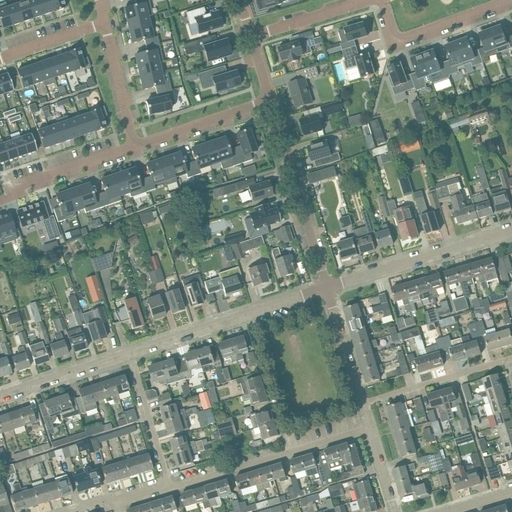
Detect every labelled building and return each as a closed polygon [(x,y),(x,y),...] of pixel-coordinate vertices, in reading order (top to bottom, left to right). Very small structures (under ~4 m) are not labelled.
[(26,0),(27,1),(33,19),(43,15),(38,0),(26,0)] [(38,0),(43,15),(53,12),(49,0),(38,0)] [(49,0),(53,12),(54,12),(65,9),(61,0),(49,0)] [(127,19),(127,21),(147,16),(152,15),(148,0),(134,0),(135,0),(136,6),(124,9),(125,14),(124,14),(126,20),(127,19)] [(256,0),(260,9),(267,7),(268,9),(276,7),(275,5),(283,3),(283,2),(288,1),(287,0),(256,0)] [(33,19),(27,1),(17,4),(23,22),(33,19)] [(7,8),(7,7),(6,3),(0,4),(0,22),(2,29),(13,26),(7,8)] [(17,4),(7,7),(7,8),(13,26),(23,22),(17,4)] [(204,8),(186,13),(189,25),(196,23),(199,34),(222,27),(222,25),(223,25),(222,18),(220,19),(218,12),(206,15),(204,8)] [(147,16),(127,21),(127,22),(126,22),(127,26),(128,26),(129,31),(150,27),(147,16)] [(348,28),(338,31),(342,44),(340,44),(342,50),(356,46),(354,40),(367,36),(366,34),(368,33),(365,25),(364,26),(363,24),(357,25),(356,24),(347,27),(348,28)] [(501,26),(490,31),(498,53),(509,49),(511,47),(511,39),(511,36),(505,39),(501,26)] [(152,38),(150,27),(129,31),(130,33),(129,33),(130,39),(131,39),(132,43),(144,41),(146,47),(159,43),(157,37),(152,38)] [(488,61),(487,57),(498,53),(490,31),(479,35),(483,48),(478,50),(483,63),(488,61)] [(291,44),(278,48),(283,62),(288,60),(290,64),(298,61),(297,58),(304,56),(301,47),(309,45),(306,33),(289,38),(291,44)] [(231,55),(226,40),(213,44),(210,37),(183,45),(186,56),(204,51),(208,62),(231,55)] [(464,38),(455,41),(464,65),(471,63),(473,67),(483,63),(478,50),(472,52),(467,39),(465,39),(464,38)] [(450,78),(449,76),(458,72),(457,68),(464,65),(455,41),(446,44),(447,46),(445,47),(450,61),(444,63),(450,78)] [(137,66),(138,67),(158,63),(163,62),(159,43),(146,47),(147,52),(135,55),(136,60),(135,60),(137,66)] [(334,53),(332,46),(325,48),(327,55),(334,53)] [(345,62),(344,62),(346,69),(358,66),(362,79),(374,75),(368,54),(359,57),(356,46),(342,50),(345,62)] [(68,53),(74,72),(89,67),(86,59),(82,61),(79,49),(67,53),(68,53)] [(431,52),(431,50),(421,53),(432,82),(433,84),(450,78),(444,63),(438,65),(433,51),(431,52)] [(74,72),(68,53),(58,57),(64,75),(74,72)] [(432,82),(421,53),(412,57),(413,58),(411,59),(416,73),(410,75),(415,88),(416,91),(426,88),(425,84),(432,82)] [(64,75),(58,57),(47,60),(54,78),(64,75)] [(54,78),(47,60),(37,64),(43,82),(45,87),(56,83),(54,78)] [(140,77),(160,72),(158,63),(138,67),(138,69),(137,69),(138,73),(139,73),(140,77)] [(400,63),(387,68),(391,77),(389,78),(392,87),(394,86),(394,87),(392,88),(395,96),(415,88),(410,75),(405,77),(400,63)] [(43,82),(37,64),(27,67),(33,85),(43,82)] [(288,84),(296,108),(312,103),(305,80),(318,76),(316,66),(296,72),(299,81),(288,84)] [(33,85),(27,67),(17,71),(23,89),(33,85)] [(219,68),(198,74),(201,85),(212,82),(216,93),(218,93),(219,95),(226,92),(225,91),(240,86),(238,81),(240,80),(238,73),(236,74),(236,72),(221,76),(219,68)] [(156,93),(171,90),(170,83),(163,85),(160,72),(140,77),(141,79),(140,80),(141,85),(142,85),(143,90),(155,87),(156,93)] [(7,75),(0,77),(0,85),(3,94),(12,91),(7,75)] [(175,105),(171,90),(156,93),(158,99),(146,102),(146,104),(145,105),(146,111),(148,110),(149,115),(156,113),(157,114),(164,113),(164,111),(171,109),(170,106),(175,105)] [(341,101),(320,107),(323,117),(344,111),(341,101)] [(88,114),(94,132),(95,132),(106,129),(102,117),(105,116),(103,108),(88,113),(88,114)] [(450,109),(444,111),(447,119),(453,117),(450,109)] [(488,118),(486,112),(468,119),(470,124),(488,118)] [(94,132),(88,114),(78,117),(84,135),(94,132)] [(301,125),(299,126),(302,135),(304,135),(304,136),(323,131),(318,114),(299,120),(301,125)] [(56,119),(58,124),(64,142),(74,139),(68,121),(69,120),(67,116),(56,119)] [(467,116),(450,123),(453,130),(469,123),(467,116)] [(78,117),(69,120),(68,121),(74,139),(84,135),(78,117)] [(386,142),(378,120),(370,123),(378,145),(386,142)] [(64,142),(58,124),(47,128),(54,146),(64,142)] [(54,146),(47,128),(37,131),(43,149),(54,146)] [(251,137),(249,130),(245,131),(244,130),(238,132),(239,133),(237,134),(241,146),(235,148),(240,164),(252,160),(250,154),(256,152),(254,145),(255,144),(253,137),(251,137)] [(31,135),(21,138),(27,155),(36,151),(31,135)] [(21,138),(12,141),(17,158),(26,155),(21,138)] [(215,141),(213,142),(220,162),(222,170),(240,164),(235,148),(229,150),(225,138),(220,140),(220,139),(214,141),(215,141)] [(417,138),(399,143),(401,153),(420,148),(417,138)] [(12,141),(3,145),(8,161),(17,158),(12,141)] [(334,155),(330,141),(308,148),(311,161),(322,158),(324,165),(340,160),(338,153),(334,155)] [(2,142),(0,142),(0,163),(8,161),(2,142)] [(204,144),(204,145),(203,145),(210,165),(220,162),(213,142),(208,144),(208,143),(204,144)] [(210,165),(203,145),(202,146),(201,145),(196,147),(196,148),(191,149),(195,161),(189,163),(194,176),(200,174),(199,169),(210,165)] [(184,165),(180,153),(175,155),(175,154),(169,156),(169,157),(168,157),(175,177),(186,174),(187,178),(194,176),(189,163),(184,165)] [(159,160),(158,161),(164,181),(166,186),(177,182),(175,177),(168,157),(163,159),(163,158),(159,160)] [(421,159),(413,160),(415,169),(422,167),(421,159)] [(150,177),(144,179),(149,192),(155,189),(154,185),(164,181),(158,161),(156,161),(150,163),(151,163),(146,165),(150,177)] [(476,167),(479,177),(483,190),(489,188),(482,165),(476,167)] [(315,172),(318,182),(337,176),(334,167),(315,172)] [(124,172),(123,173),(130,193),(131,198),(149,192),(144,179),(138,181),(134,169),(130,170),(129,170),(124,172)] [(498,171),(503,186),(504,189),(508,188),(510,196),(511,195),(507,179),(505,169),(498,171)] [(130,193),(123,173),(118,175),(117,174),(113,175),(114,176),(112,176),(119,196),(120,196),(130,193)] [(407,175),(398,178),(404,197),(413,194),(407,175)] [(105,192),(99,194),(103,207),(121,201),(120,196),(119,196),(112,176),(111,177),(111,176),(105,178),(105,179),(101,180),(105,192)] [(269,184),(269,181),(255,185),(253,179),(236,183),(238,191),(248,188),(252,202),(273,196),(269,184)] [(459,225),(464,223),(465,225),(471,223),(470,221),(478,219),(474,206),(465,209),(459,190),(461,189),(459,183),(447,186),(449,192),(450,197),(451,200),(456,217),(454,217),(456,222),(457,221),(459,225)] [(79,188),(78,188),(84,208),(86,213),(103,207),(99,194),(93,196),(89,184),(85,186),(84,185),(79,187),(79,188)] [(445,193),(449,192),(447,186),(435,190),(438,198),(445,195),(445,193)] [(504,189),(503,186),(490,190),(497,213),(511,209),(507,198),(505,192),(504,189)] [(84,208),(78,188),(73,190),(72,189),(68,191),(67,192),(74,212),(75,212),(84,208)] [(74,212),(67,192),(66,192),(60,193),(60,194),(56,196),(60,208),(53,210),(58,223),(76,216),(75,212),(74,212)] [(435,194),(428,196),(433,210),(440,208),(435,194)] [(475,206),(476,209),(479,219),(493,215),(490,205),(486,194),(472,199),(475,206)] [(384,218),(391,216),(387,203),(388,202),(385,195),(378,198),(381,207),(384,218)] [(421,218),(423,225),(426,235),(439,231),(434,214),(429,215),(423,197),(415,199),(421,218)] [(388,202),(387,203),(391,216),(396,214),(399,226),(403,242),(411,239),(411,241),(417,239),(416,237),(418,237),(409,207),(397,211),(394,201),(388,202)] [(43,203),(16,212),(23,229),(43,222),(50,241),(60,238),(53,218),(49,220),(43,203)] [(255,212),(249,214),(254,230),(280,222),(276,208),(269,211),(267,204),(254,208),(255,212)] [(370,237),(369,235),(375,233),(368,210),(362,212),(366,226),(353,231),(361,255),(375,250),(371,237),(370,237)] [(143,226),(155,221),(151,211),(139,215),(143,226)] [(0,236),(14,233),(8,215),(0,217),(0,236)] [(349,216),(339,219),(330,222),(333,231),(342,228),(352,225),(349,216)] [(375,234),(377,239),(380,249),(393,245),(390,235),(387,225),(381,226),(383,232),(375,234)] [(288,226),(280,229),(284,243),(292,240),(288,226)] [(241,233),(223,239),(226,246),(243,241),(241,233)] [(261,237),(239,244),(232,246),(237,260),(244,258),(242,253),(264,246),(261,237)] [(353,239),(337,244),(341,260),(358,255),(353,239)] [(271,251),(277,268),(280,278),(294,273),(291,266),(292,266),(291,264),(293,264),(290,256),(281,259),(277,248),(271,251)] [(113,256),(113,252),(91,259),(95,273),(112,268),(111,265),(111,263),(113,256)] [(499,269),(501,276),(507,274),(502,257),(496,259),(499,269)] [(492,259),(479,262),(487,289),(489,288),(487,282),(498,278),(492,259)] [(153,272),(157,284),(163,283),(156,261),(152,263),(155,271),(153,272)] [(479,262),(468,266),(472,279),(478,277),(480,282),(481,282),(484,290),(487,289),(479,262)] [(247,269),(250,277),(253,287),(268,282),(265,274),(268,273),(265,265),(255,268),(255,266),(247,269)] [(464,297),(465,297),(465,299),(471,297),(467,286),(474,284),(472,279),(468,266),(456,269),(460,283),(462,288),(461,288),(464,297)] [(238,267),(218,274),(221,283),(222,286),(226,296),(240,291),(238,285),(243,284),(238,267)] [(444,273),(448,286),(460,283),(456,269),(444,273)] [(147,274),(151,286),(157,284),(153,272),(147,274)] [(501,276),(503,282),(504,287),(510,286),(507,274),(501,276)] [(439,275),(426,278),(433,300),(434,299),(433,297),(438,295),(436,290),(443,288),(439,275)] [(182,281),(187,298),(191,308),(203,304),(198,290),(204,288),(200,278),(200,276),(182,281)] [(426,278),(415,282),(419,295),(421,300),(428,298),(429,301),(433,300),(426,278)] [(215,279),(204,282),(208,295),(219,291),(215,279)] [(415,282),(403,285),(413,317),(415,324),(415,321),(416,321),(415,317),(418,316),(416,310),(413,303),(420,301),(419,295),(415,282)] [(403,285),(392,289),(395,302),(402,300),(404,306),(409,304),(403,285)] [(166,294),(169,304),(172,314),(184,310),(181,300),(177,291),(166,294)] [(502,291),(489,295),(491,302),(504,298),(502,291)] [(381,302),(383,311),(389,309),(385,293),(379,295),(379,296),(370,299),(372,305),(381,302)] [(73,305),(76,312),(73,313),(78,326),(84,324),(74,295),(72,296),(75,305),(73,305)] [(148,306),(150,311),(153,320),(165,316),(158,296),(146,300),(142,301),(145,307),(148,306)] [(143,326),(135,298),(123,301),(125,308),(115,312),(114,311),(119,322),(113,325),(129,320),(130,324),(131,324),(131,326),(131,327),(132,328),(132,329),(143,326)] [(482,300),(481,298),(478,298),(481,308),(490,305),(488,298),(482,300)] [(436,309),(438,318),(450,315),(447,301),(440,303),(441,308),(436,309)] [(488,306),(490,311),(506,306),(505,301),(488,306)] [(344,309),(347,321),(363,317),(366,316),(364,309),(359,311),(357,305),(344,309)] [(88,327),(90,333),(93,342),(106,338),(101,324),(107,322),(104,312),(102,308),(90,312),(91,316),(83,318),(86,326),(94,323),(94,325),(88,327)] [(383,311),(386,318),(392,316),(389,309),(383,311)] [(20,322),(17,314),(7,317),(9,325),(20,322)] [(50,346),(51,350),(54,359),(68,355),(65,345),(60,332),(65,330),(60,316),(51,319),(57,335),(54,336),(57,344),(50,346)] [(347,321),(351,334),(365,330),(363,323),(365,322),(363,317),(347,321)] [(403,317),(396,319),(399,329),(415,324),(413,317),(410,317),(404,319),(403,317)] [(484,338),(486,342),(489,352),(489,351),(501,348),(496,334),(490,336),(488,331),(486,332),(482,320),(475,322),(480,336),(484,335),(485,338),(484,338)] [(472,339),(480,336),(475,322),(468,325),(472,339)] [(29,347),(32,356),(35,365),(48,361),(43,345),(48,343),(41,323),(35,325),(41,343),(29,347)] [(388,328),(390,335),(397,333),(395,326),(388,328)] [(16,328),(18,334),(17,334),(21,345),(27,343),(24,333),(22,327),(16,328)] [(415,360),(416,363),(419,373),(431,370),(422,341),(420,335),(421,335),(418,327),(400,333),(403,341),(414,337),(419,353),(421,358),(415,360)] [(73,353),(87,348),(80,328),(66,333),(73,353)] [(451,341),(447,328),(439,330),(441,338),(443,345),(451,343),(453,349),(449,350),(453,363),(467,359),(461,338),(451,341)] [(355,346),(369,342),(366,335),(365,330),(351,334),(355,346)] [(509,330),(496,334),(501,348),(511,344),(511,339),(511,335),(509,330)] [(0,332),(0,339),(2,345),(1,346),(5,357),(11,355),(7,344),(2,332),(0,332)] [(390,335),(392,342),(399,340),(397,333),(390,335)] [(468,336),(461,338),(467,359),(481,354),(477,341),(470,343),(468,336)] [(244,337),(232,340),(238,361),(244,359),(242,353),(248,351),(244,337)] [(437,347),(443,345),(441,338),(435,340),(437,347)] [(428,339),(422,341),(431,370),(443,366),(440,356),(439,353),(433,355),(431,349),(428,339)] [(238,361),(232,340),(219,344),(224,358),(230,357),(232,363),(238,361)] [(355,346),(359,358),(372,354),(370,348),(378,346),(376,340),(369,342),(355,346)] [(12,359),(13,362),(16,372),(29,367),(23,348),(16,350),(18,356),(12,359)] [(210,348),(197,352),(202,367),(214,363),(216,369),(220,384),(221,384),(226,383),(226,380),(223,370),(222,367),(221,365),(218,355),(217,352),(211,354),(210,348)] [(203,372),(202,367),(197,352),(185,355),(188,366),(182,367),(186,379),(192,377),(191,376),(203,372)] [(248,354),(251,364),(256,363),(253,352),(248,354)] [(396,354),(398,360),(404,358),(403,352),(396,354)] [(359,358),(362,371),(381,365),(376,367),(372,354),(359,358)] [(0,360),(0,377),(11,373),(8,364),(6,358),(0,360)] [(398,360),(403,375),(403,376),(409,374),(404,358),(398,360)] [(174,360),(161,364),(166,379),(167,384),(167,385),(186,379),(182,367),(176,369),(174,360)] [(167,384),(166,379),(161,364),(149,367),(153,382),(158,381),(159,384),(162,385),(167,384)] [(362,371),(366,383),(380,379),(378,374),(383,372),(381,365),(362,371)] [(227,368),(223,370),(226,383),(232,381),(231,378),(230,378),(227,368)] [(242,396),(264,390),(261,377),(253,379),(251,374),(236,379),(238,385),(241,384),(244,395),(242,396)] [(480,393),(502,387),(498,374),(478,381),(480,386),(484,385),(486,391),(480,393)] [(124,376),(112,380),(117,395),(129,391),(124,376)] [(112,380),(101,383),(106,399),(112,397),(114,403),(120,401),(117,395),(112,380)] [(101,383),(90,387),(95,403),(106,399),(101,383)] [(461,385),(465,398),(471,396),(467,383),(461,385)] [(80,398),(74,400),(78,411),(79,414),(97,408),(95,403),(90,387),(78,391),(80,398)] [(489,403),(505,399),(502,387),(480,393),(482,398),(487,396),(489,403)] [(452,388),(439,392),(448,421),(454,419),(451,409),(449,403),(456,401),(452,388)] [(189,389),(183,391),(185,398),(191,396),(189,389)] [(251,400),(253,406),(268,402),(264,390),(242,396),(244,402),(251,400)] [(438,406),(440,412),(439,412),(442,422),(448,421),(439,392),(428,395),(432,408),(438,406)] [(67,395),(55,399),(60,414),(62,420),(73,416),(72,413),(78,411),(74,400),(69,401),(67,395)] [(172,402),(170,396),(158,399),(160,405),(172,402)] [(216,397),(210,399),(211,405),(218,403),(216,397)] [(414,413),(417,412),(424,410),(420,398),(414,400),(417,409),(413,410),(414,413)] [(44,403),(38,405),(42,414),(47,430),(48,435),(55,433),(53,428),(54,428),(52,424),(54,422),(55,422),(55,420),(56,419),(56,417),(55,415),(60,414),(55,399),(44,402),(44,403)] [(493,415),(509,410),(505,399),(489,403),(493,415)] [(387,408),(391,420),(404,416),(409,414),(408,410),(403,411),(401,404),(387,408)] [(456,406),(460,419),(461,419),(462,423),(468,422),(466,418),(462,404),(456,406)] [(171,406),(161,409),(165,423),(179,418),(185,416),(186,416),(184,411),(184,409),(177,411),(175,405),(171,406)] [(30,407),(19,411),(24,426),(30,424),(33,431),(43,427),(38,412),(33,414),(30,407)] [(192,409),(184,411),(186,416),(198,412),(200,412),(199,410),(196,409),(196,407),(192,409)] [(124,415),(125,419),(126,422),(127,422),(128,424),(138,421),(134,409),(123,412),(124,415)] [(212,409),(205,411),(208,425),(215,423),(212,409)] [(424,410),(417,412),(420,419),(426,417),(424,410)] [(427,411),(431,423),(437,421),(433,410),(427,411)] [(497,427),(511,422),(511,420),(509,410),(493,415),(497,427)] [(19,411),(8,414),(13,430),(24,426),(19,411)] [(252,424),(253,430),(274,423),(271,411),(261,414),(253,416),(252,412),(244,414),(246,419),(250,418),(252,424)] [(8,414),(0,417),(0,428),(2,434),(13,430),(8,414)] [(119,417),(120,420),(118,421),(120,427),(128,424),(127,422),(126,422),(125,419),(124,415),(119,417)] [(179,418),(165,423),(169,435),(179,432),(183,431),(189,429),(185,416),(179,418)] [(391,420),(394,432),(408,428),(404,416),(391,420)] [(496,440),(511,435),(511,422),(497,427),(500,438),(496,440)] [(274,423),(253,430),(255,435),(262,433),(264,440),(278,436),(274,423)] [(423,429),(425,437),(432,435),(429,427),(423,429)] [(119,431),(115,432),(117,437),(129,433),(128,430),(126,431),(126,428),(119,431)] [(394,432),(398,444),(412,441),(408,428),(394,432)] [(112,433),(103,436),(104,438),(106,438),(106,440),(113,438),(117,437),(115,432),(112,433)] [(425,437),(427,444),(434,442),(432,435),(425,437)] [(502,443),(504,450),(511,448),(511,435),(496,440),(498,444),(502,443)] [(96,438),(90,440),(93,452),(100,450),(98,443),(106,440),(106,438),(104,438),(103,436),(96,438)] [(51,442),(53,448),(71,442),(70,441),(69,441),(68,438),(68,437),(51,442)] [(171,441),(175,454),(203,446),(203,445),(208,444),(207,439),(194,443),(194,441),(187,443),(185,437),(180,438),(171,441)] [(4,441),(8,452),(13,450),(9,440),(4,441)] [(93,452),(90,440),(82,442),(75,445),(76,447),(77,447),(78,450),(77,450),(78,453),(86,450),(87,454),(93,452)] [(398,444),(402,457),(416,453),(412,441),(398,444)] [(348,444),(336,447),(341,466),(352,463),(355,471),(344,474),(345,474),(344,475),(345,480),(355,477),(364,474),(363,468),(364,468),(356,442),(348,444)] [(48,443),(31,449),(33,454),(50,449),(48,443)] [(68,447),(61,449),(64,459),(79,454),(78,453),(77,450),(78,450),(77,447),(76,447),(75,445),(68,447)] [(203,446),(175,454),(179,467),(193,463),(190,455),(197,453),(205,450),(203,446)] [(325,453),(318,454),(328,485),(333,483),(331,477),(332,477),(330,469),(341,466),(336,447),(324,451),(325,453)] [(21,457),(21,458),(33,454),(31,449),(20,452),(21,454),(22,453),(23,456),(21,457)] [(51,453),(47,454),(48,459),(56,457),(57,461),(64,459),(61,449),(58,451),(51,453)] [(212,453),(214,460),(215,461),(226,457),(224,450),(212,453)] [(12,455),(14,460),(21,458),(21,457),(23,456),(22,453),(21,454),(20,452),(12,455)] [(440,453),(428,457),(429,462),(432,473),(445,469),(443,464),(442,460),(440,453)] [(38,463),(37,463),(42,478),(46,476),(42,461),(48,459),(47,454),(43,455),(35,458),(35,460),(37,460),(38,463)] [(148,454),(136,458),(140,473),(152,470),(148,454)] [(305,471),(306,476),(307,477),(318,473),(320,481),(321,481),(323,489),(327,485),(328,485),(318,454),(313,456),(313,454),(301,458),(305,471)] [(473,465),(463,468),(469,488),(481,484),(477,471),(483,470),(480,460),(478,454),(477,454),(475,454),(470,456),(473,465)] [(418,465),(429,462),(428,457),(428,456),(416,459),(418,465)] [(484,459),(487,469),(493,467),(490,457),(484,459)] [(34,464),(37,463),(38,463),(37,460),(35,460),(35,458),(24,462),(25,467),(26,466),(27,469),(34,466),(34,464)] [(136,458),(124,462),(129,477),(140,473),(136,458)] [(301,458),(289,461),(292,471),(293,474),(295,474),(305,471),(301,458)] [(445,458),(442,460),(443,464),(446,474),(452,472),(453,472),(452,470),(452,469),(449,462),(448,458),(445,458)] [(15,470),(25,467),(24,462),(12,465),(13,468),(14,467),(15,470)] [(124,462),(113,465),(118,480),(129,477),(124,462)] [(282,464),(270,467),(274,481),(279,479),(280,482),(287,480),(282,464)] [(392,470),(396,484),(409,480),(407,472),(415,470),(413,464),(405,467),(405,466),(392,470)] [(15,470),(14,467),(13,468),(12,465),(1,469),(4,476),(15,473),(15,470)] [(118,480),(113,465),(102,468),(106,484),(118,480)] [(270,467),(258,471),(264,490),(271,488),(269,482),(274,481),(270,467)] [(487,469),(491,481),(497,479),(493,467),(487,469)] [(85,474),(84,474),(89,489),(101,485),(98,476),(96,471),(90,472),(89,468),(83,469),(85,474)] [(453,472),(452,472),(453,475),(453,478),(457,491),(468,488),(463,468),(462,468),(456,470),(456,471),(453,472)] [(251,488),(256,486),(258,492),(264,490),(258,471),(247,474),(251,488)] [(73,478),(75,483),(77,493),(89,489),(84,474),(73,478)] [(239,491),(251,488),(247,474),(235,478),(239,491)] [(67,479),(66,475),(60,477),(54,479),(56,483),(60,498),(72,494),(67,479)] [(296,477),(290,478),(293,486),(296,498),(304,495),(311,493),(309,486),(306,487),(307,488),(303,490),(303,491),(301,492),(297,479),(296,477)] [(228,480),(216,484),(220,497),(232,494),(228,480)] [(353,486),(357,501),(373,496),(368,480),(357,484),(353,486)] [(396,484),(400,497),(413,493),(415,500),(430,496),(427,483),(411,488),(409,480),(396,484)] [(10,497),(15,511),(26,508),(18,483),(13,485),(16,495),(10,497)] [(18,483),(26,508),(37,505),(32,490),(28,491),(27,487),(21,489),(19,483),(18,483)] [(44,486),(49,501),(60,498),(56,483),(44,486)] [(216,484),(204,487),(210,507),(216,505),(214,499),(220,497),(216,484)] [(331,498),(344,494),(341,484),(327,488),(329,496),(330,496),(331,498)] [(0,508),(3,507),(9,505),(9,504),(3,485),(0,485),(0,508)] [(32,490),(37,505),(49,501),(44,486),(32,490)] [(287,488),(291,499),(296,498),(293,486),(287,488)] [(197,504),(203,502),(205,509),(210,507),(204,487),(193,491),(197,504)] [(185,508),(197,504),(193,491),(181,494),(185,508)] [(319,500),(317,494),(307,497),(309,503),(319,500)] [(360,509),(363,509),(365,508),(365,511),(374,511),(377,511),(373,496),(357,501),(360,509)] [(173,497),(161,500),(164,511),(172,511),(177,510),(176,506),(173,497)] [(267,500),(269,506),(281,502),(279,497),(267,500)] [(323,511),(335,511),(334,508),(332,502),(331,499),(324,501),(327,510),(323,511)] [(164,511),(161,500),(150,504),(152,511),(164,511)] [(241,511),(239,504),(238,500),(232,502),(235,510),(229,511),(241,511)] [(256,504),(258,509),(269,506),(267,500),(256,504)] [(239,504),(241,511),(248,511),(258,509),(256,504),(247,507),(245,502),(239,504)]
